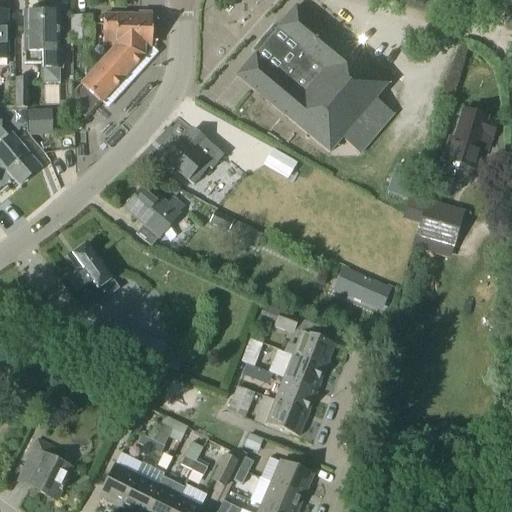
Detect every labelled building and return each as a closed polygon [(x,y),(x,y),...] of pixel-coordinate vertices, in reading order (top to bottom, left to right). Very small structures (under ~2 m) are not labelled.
[(276,30),(277,31),(276,32),(271,28),(252,52),(256,56),(255,57),(254,56),(236,77),(328,155),(341,140),(359,155),(392,116),(374,101),(386,86),(294,8),(276,30)] [(41,65),(40,14),(23,14),(23,66),(41,65)] [(62,53),(58,53),(58,14),(40,14),(41,65),(41,86),(58,86),(58,71),(62,71),(62,53)] [(102,48),(114,49),(79,88),(99,106),(142,58),(143,50),(150,50),(150,49),(153,49),(154,20),(151,20),(151,18),(149,18),(149,16),(138,15),(137,18),(102,17),(102,48)] [(91,44),(90,18),(70,18),(71,45),(91,44)] [(26,81),(14,81),(15,111),(26,111),(26,81)] [(51,111),(27,113),(28,138),(52,137),(51,111)] [(492,133),(493,134),(496,124),(486,121),(486,120),(461,113),(455,134),(450,133),(441,164),(475,173),(477,164),(481,152),(488,154),(492,139),(490,139),(492,133)] [(0,164),(6,172),(18,187),(39,170),(11,137),(8,140),(0,131),(0,164)] [(180,144),(164,163),(186,182),(187,182),(193,187),(208,170),(210,172),(222,158),(203,142),(191,132),(180,145),(180,144)] [(270,153),(262,167),(285,181),(293,166),(270,153)] [(135,236),(138,238),(151,248),(158,239),(159,239),(177,218),(176,217),(181,210),(172,202),(166,208),(143,189),(124,210),(143,226),(135,236)] [(409,199),(403,220),(418,224),(414,239),(452,250),(463,215),(424,204),(409,199)] [(233,224),(215,214),(210,225),(228,234),(233,224)] [(92,294),(113,280),(87,245),(67,259),(76,271),(59,283),(74,304),(90,292),(92,294)] [(390,290),(343,269),(333,290),(381,312),(390,290)] [(297,320),(280,314),(275,327),(292,333),(297,320)] [(166,346),(113,325),(103,350),(157,370),(166,346)] [(291,357),(324,370),(333,347),(300,334),(291,357)] [(291,357),(282,380),(315,393),(324,370),(291,357)] [(31,365),(24,377),(16,394),(32,403),(47,374),(31,365)] [(241,378),(254,382),(258,371),(246,366),(241,378)] [(62,374),(56,389),(69,395),(75,380),(62,374)] [(315,393),(282,380),(273,403),(306,416),(315,393)] [(254,395),(245,391),(236,388),(226,412),(244,419),(254,395)] [(136,437),(148,409),(133,402),(120,430),(136,437)] [(306,416),(273,403),(265,426),(297,439),(306,416)] [(72,424),(77,412),(61,406),(56,417),(72,424)] [(136,445),(148,451),(152,443),(140,437),(136,445)] [(37,442),(24,468),(36,474),(29,488),(56,502),(61,492),(61,493),(63,490),(62,489),(72,471),(54,462),(59,453),(37,442)] [(163,448),(152,443),(148,451),(159,457),(163,448)] [(236,463),(224,457),(211,481),(224,488),(236,463)] [(179,466),(191,472),(195,464),(183,458),(179,466)] [(244,460),(238,471),(247,475),(252,464),(244,460)] [(279,463),(270,485),(302,499),(312,477),(279,463)] [(195,464),(191,472),(202,478),(206,469),(195,464)] [(113,466),(98,498),(119,509),(135,477),(113,466)] [(247,475),(238,471),(232,482),(241,486),(247,475)] [(135,477),(119,509),(126,511),(144,511),(157,488),(135,477)] [(157,488),(144,511),(172,511),(179,499),(183,490),(161,479),(157,488)] [(260,507),(270,511),(296,511),(302,499),(270,485),(260,507)] [(179,499),(172,511),(199,511),(200,510),(179,499)] [(239,511),(230,507),(222,503),(217,511),(239,511)]
